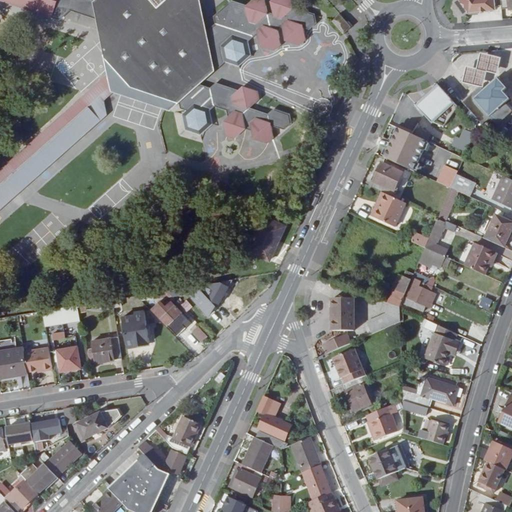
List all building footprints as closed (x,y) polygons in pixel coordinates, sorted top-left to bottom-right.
[(101,21),(97,3),(88,0),(6,0),(61,17),(69,10),(101,21)] [(197,0),(100,0),(97,3),(101,21),(112,74),(116,88),(118,89),(170,106),(179,98),(212,68),(211,64),(205,33),(197,0)] [(216,23),(205,33),(211,64),(220,66),(226,62),(239,66),(251,54),(249,41),(258,33),(261,45),(276,50),(281,45),(278,30),(283,26),(286,40),(300,45),(306,39),(304,27),(310,29),(317,23),(315,14),(293,7),(291,0),(272,0),(271,1),(274,14),(268,12),(265,0),(253,0),(247,5),(232,0),(214,16),(216,23)] [(496,11),(495,0),(461,0),(470,13),(496,11)] [(511,0),(501,0),(502,9),(511,8),(511,0)] [(352,27),(340,15),(333,21),(344,34),(352,27)] [(461,68),(456,84),(478,89),(482,72),(492,75),(496,59),(475,54),(470,70),(461,68)] [(116,88),(112,74),(0,173),(0,206),(105,112),(103,102),(118,89),(116,88)] [(508,89),(498,79),(484,91),(481,87),(463,103),(471,112),(466,116),(476,128),(481,123),(483,126),(491,119),(497,126),(511,112),(511,111),(506,104),(511,100),(504,92),(508,89)] [(211,88),(196,83),(179,98),(182,109),(187,110),(183,114),(186,130),(201,135),(213,124),(211,110),(215,106),(227,110),(229,117),(225,121),(228,136),(235,138),(246,129),(252,131),(254,138),(268,143),(274,137),(272,125),(285,129),(293,123),(290,114),(274,109),(269,114),(250,107),(260,99),(258,91),(244,87),(240,91),(217,82),(211,88)] [(417,108),(432,124),(455,104),(440,87),(417,108)] [(427,129),(420,125),(415,137),(422,141),(427,129)] [(511,128),(508,134),(502,140),(511,145),(511,128)] [(465,129),(460,139),(468,144),(473,134),(465,129)] [(431,144),(422,141),(415,137),(406,157),(421,164),(431,144)] [(439,183),(452,189),(463,163),(450,158),(439,183)] [(385,194),(394,198),(402,183),(399,182),(403,174),(382,164),(371,188),(385,194)] [(476,185),(457,176),(452,189),(470,197),(476,185)] [(493,201),(511,209),(511,180),(504,177),(493,201)] [(394,198),(385,194),(378,209),(375,208),(371,217),(394,227),(405,203),(394,198)] [(485,239),(504,248),(511,230),(511,223),(496,216),(485,239)] [(286,226),(265,217),(254,239),(276,249),(286,226)] [(438,220),(426,249),(445,257),(448,250),(436,245),(438,242),(438,243),(445,228),(455,232),(457,227),(446,222),(445,224),(438,220)] [(419,236),(416,243),(424,247),(427,240),(419,236)] [(409,252),(422,258),(426,249),(413,243),(409,252)] [(491,261),(493,262),(497,254),(476,244),(466,267),(485,275),(491,261)] [(426,249),(422,258),(420,262),(430,266),(431,264),(441,269),(446,258),(445,257),(426,249)] [(400,308),(402,304),(402,302),(413,278),(414,275),(406,271),(403,278),(399,276),(387,304),(400,308)] [(415,273),(414,275),(413,278),(420,281),(429,285),(430,281),(424,279),(425,277),(415,273)] [(420,281),(413,278),(402,302),(423,312),(425,307),(432,292),(431,292),(417,286),(420,281)] [(429,285),(420,281),(417,286),(431,292),(433,287),(429,285)] [(186,288),(193,297),(209,316),(215,306),(218,308),(229,288),(210,284),(209,284),(197,286),(186,288)] [(167,291),(155,293),(156,300),(172,297),(167,291)] [(437,294),(432,292),(425,307),(430,309),(437,294)] [(488,311),(492,301),(483,297),(478,307),(488,311)] [(355,332),(354,299),(332,300),(333,332),(355,332)] [(113,300),(102,302),(104,310),(114,308),(113,300)] [(162,303),(154,310),(169,325),(181,312),(172,303),(167,308),(162,303)] [(78,306),(44,312),(46,326),(49,326),(51,333),(82,328),(78,306)] [(375,334),(401,323),(400,310),(370,323),(375,334)] [(162,322),(150,311),(135,313),(135,316),(124,317),(129,347),(149,343),(147,325),(162,322)] [(455,341),(457,335),(438,326),(426,358),(446,365),(450,354),(455,355),(460,344),(455,341)] [(195,352),(201,347),(191,335),(185,341),(195,352)] [(327,354),(352,344),(348,335),(324,346),(327,354)] [(122,359),(119,337),(94,341),(98,363),(122,359)] [(78,347),(59,350),(63,371),(81,368),(78,347)] [(25,348),(0,351),(0,378),(28,374),(28,371),(25,352),(25,348)] [(28,371),(53,367),(50,348),(25,352),(28,371)] [(365,377),(356,357),(336,365),(342,380),(344,379),(347,384),(365,377)] [(27,375),(17,377),(19,388),(29,386),(27,375)] [(370,383),(367,376),(365,377),(347,384),(343,386),(352,405),(350,406),(352,413),(371,405),(363,386),(370,383)] [(416,395),(422,397),(427,379),(421,378),(416,395)] [(422,397),(431,399),(454,406),(459,389),(427,379),(422,397)] [(429,409),(431,399),(422,397),(416,395),(403,391),(403,401),(429,409)] [(511,394),(499,423),(511,428),(511,394)] [(291,426),(274,418),(280,405),(266,399),(260,413),(265,415),(260,430),(285,441),(291,426)] [(429,409),(403,401),(403,402),(403,409),(427,416),(429,409)] [(74,407),(64,409),(66,419),(67,424),(77,422),(74,407)] [(398,431),(388,408),(368,416),(378,440),(398,431)] [(102,413),(79,424),(86,440),(110,428),(122,416),(119,409),(102,413)] [(191,447),(192,447),(201,425),(183,418),(174,439),(169,437),(167,442),(174,449),(187,455),(191,447)] [(60,420),(32,424),(34,441),(35,442),(49,440),(49,435),(62,433),(60,420)] [(443,445),(449,426),(433,420),(427,440),(443,445)] [(32,424),(7,428),(8,431),(10,445),(34,441),(32,424)] [(167,442),(169,437),(160,429),(157,432),(161,436),(167,442)] [(268,445),(269,443),(271,438),(259,432),(256,439),(268,445)] [(423,445),(425,439),(405,433),(403,439),(423,445)] [(271,438),(269,443),(280,449),(282,443),(271,438)] [(273,447),(268,445),(256,439),(243,466),(261,473),(273,447)] [(321,466),(309,439),(292,446),(303,473),(309,471),(321,466)] [(33,443),(34,452),(43,451),(42,442),(33,443)] [(139,449),(145,455),(149,459),(156,453),(146,442),(139,449)] [(52,460),(63,472),(81,454),(71,443),(52,460)] [(494,465),(505,471),(506,471),(511,457),(511,451),(504,448),(494,443),(485,462),(489,463),(494,465)] [(404,469),(395,449),(371,459),(379,479),(390,475),(404,469)] [(165,468),(179,474),(187,458),(172,451),(165,468)] [(166,465),(156,453),(149,459),(160,470),(163,472),(165,468),(166,465)] [(160,470),(149,459),(145,455),(130,470),(160,499),(171,475),(163,472),(160,470)] [(33,463),(21,474),(39,494),(57,477),(46,465),(40,471),(33,463)] [(495,492),(505,471),(494,465),(489,463),(480,485),(495,492)] [(320,498),(326,496),(332,493),(321,466),(309,471),(320,498)] [(132,511),(154,511),(160,499),(130,470),(111,487),(105,480),(102,483),(109,490),(122,503),(130,511),(132,511)] [(234,489),(253,498),(261,479),(242,471),(237,482),(234,489)] [(393,481),(390,475),(379,479),(378,480),(381,486),(393,481)] [(38,495),(26,483),(13,495),(11,494),(6,498),(19,511),(24,508),(38,495)] [(0,488),(0,491),(6,498),(11,494),(3,485),(0,488)] [(99,511),(113,511),(122,503),(109,490),(103,496),(104,497),(94,507),(99,511)] [(509,508),(511,501),(511,498),(501,494),(497,502),(508,507),(509,508)] [(505,511),(508,507),(497,502),(482,495),(479,503),(486,506),(483,511),(505,511)] [(326,496),(320,498),(311,502),(315,511),(340,511),(339,509),(342,508),(339,500),(330,503),(326,496)] [(243,511),(247,506),(229,498),(222,511),(243,511)] [(280,511),(281,500),(274,499),(272,511),(280,511)] [(424,511),(423,499),(397,502),(398,511),(424,511)] [(0,511),(15,511),(4,500),(0,502),(0,511)] [(288,500),(281,500),(280,511),(287,511),(288,511),(288,500)]
